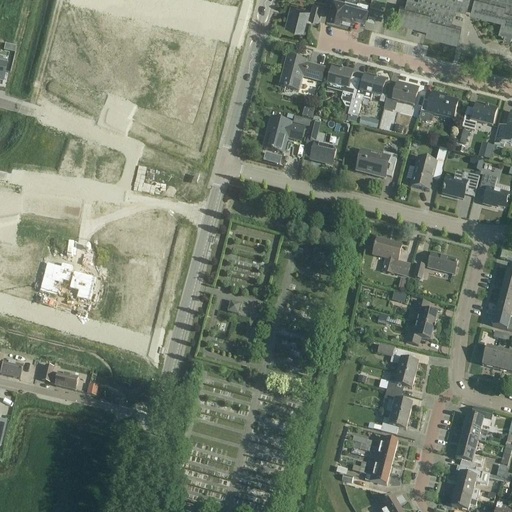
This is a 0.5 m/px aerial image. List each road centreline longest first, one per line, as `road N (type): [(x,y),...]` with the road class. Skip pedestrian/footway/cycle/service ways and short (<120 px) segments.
road 1 (unclassified): [(485,234),(223,165)]
road 2 (residential): [(511,88),(324,39)]
road 3 (residential): [(125,199),(132,149),(0,101)]
road 4 (residential): [(0,301),(172,353)]
road 5 (residential): [(155,417),(0,380)]
road 6 (residential): [(459,386),(464,312),(485,234)]
road 7 (tertiary): [(172,353),(210,213)]
road 8 (residential): [(259,31),(118,0)]
road 9 (residential): [(426,511),(417,496),(440,402),(459,386)]
road 10 (tertiary): [(223,165),(259,31)]
road 11 (residential): [(0,176),(125,199)]
